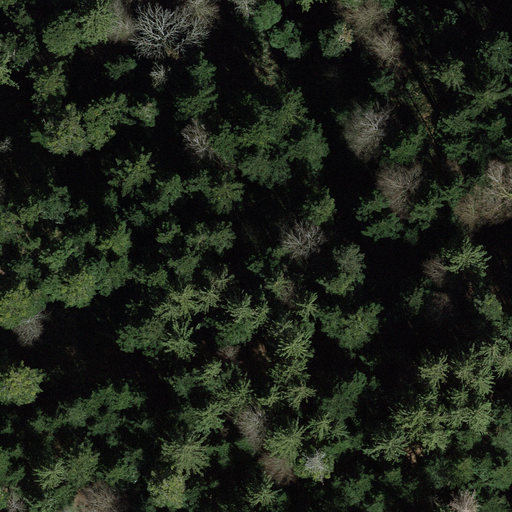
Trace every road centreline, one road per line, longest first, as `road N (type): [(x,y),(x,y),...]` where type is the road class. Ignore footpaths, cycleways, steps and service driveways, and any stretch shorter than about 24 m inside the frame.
road 1 (track): [(0,382),(111,427),(229,445),(511,455)]
road 2 (track): [(295,0),(92,0)]
